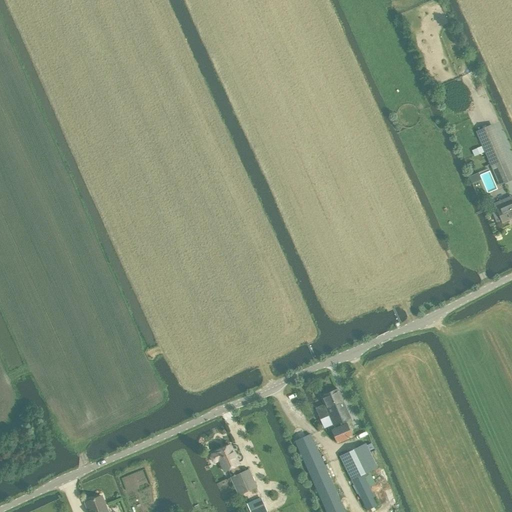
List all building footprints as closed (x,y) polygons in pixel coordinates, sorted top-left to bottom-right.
[(491,130),(489,126),(475,132),(498,186),(504,183),(505,184),(511,180),(511,168),(494,128),(491,130)] [(497,213),(493,214),(496,223),(500,221),(502,224),(511,219),(511,201),(509,203),(507,198),(493,204),(495,209),(497,213)] [(350,418),(338,389),(320,397),(324,405),(315,408),(320,419),(329,416),(333,425),(350,418)] [(336,443),(352,437),(346,424),(331,431),(336,443)] [(325,511),(344,511),(310,435),(295,442),(325,511)] [(366,511),(378,505),(369,488),(375,485),(369,472),(377,468),(365,444),(340,456),(366,511)] [(239,465),(230,446),(215,452),(215,453),(210,455),(209,458),(212,463),(215,465),(220,462),(224,471),(229,469),(233,477),(230,478),(238,496),(257,488),(248,469),(241,472),(238,465),(239,465)] [(107,511),(101,496),(85,503),(88,511),(107,511)] [(249,511),(266,511),(261,498),(247,505),(249,511)]
